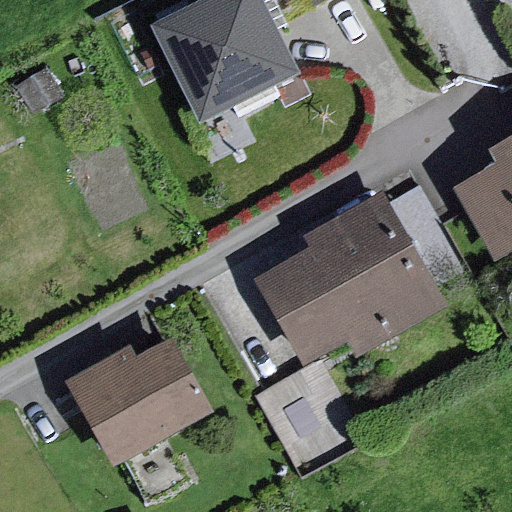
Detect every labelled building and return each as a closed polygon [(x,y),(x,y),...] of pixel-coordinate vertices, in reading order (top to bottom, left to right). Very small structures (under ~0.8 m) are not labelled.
[(309,89),(268,0),(248,0),(164,38),(208,134),(309,89)] [(345,0),(305,0),(314,16),(345,0)] [(505,177),(462,200),(502,273),(511,267),(511,155),(497,163),(505,177)] [(320,258),(262,291),(311,377),(352,355),(360,369),(453,317),(388,203),(313,246),(320,258)] [(141,355),(75,391),(124,480),(226,425),(184,349),(148,369),(141,355)]
